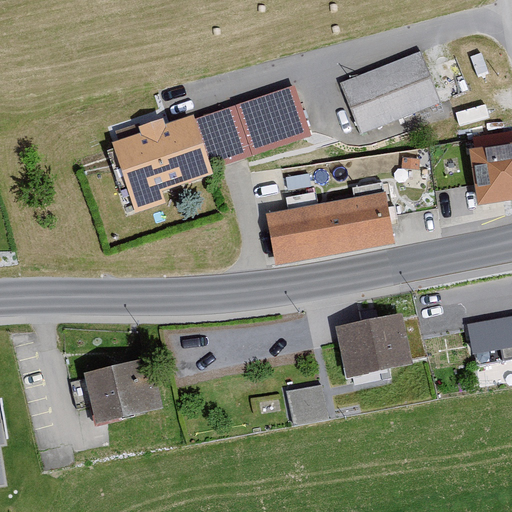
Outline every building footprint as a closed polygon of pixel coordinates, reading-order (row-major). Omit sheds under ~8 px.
[(337,86),(357,136),(436,106),(417,56),(337,86)] [(308,137),(292,90),(190,124),(189,120),(163,128),(162,123),(136,131),(138,138),(109,147),(133,217),(163,207),(159,195),(212,178),(209,170),(308,137)] [(511,147),(469,155),(478,207),(511,200),(511,147)] [(391,244),(382,195),(264,216),(272,264),(391,244)] [(511,310),(462,319),(471,366),(511,358),(511,310)] [(411,368),(401,316),(336,329),(347,381),(411,368)] [(161,413),(149,361),(83,376),(95,428),(161,413)] [(324,421),(318,388),(284,395),(290,427),(324,421)] [(166,451),(163,437),(135,442),(138,456),(166,451)]
